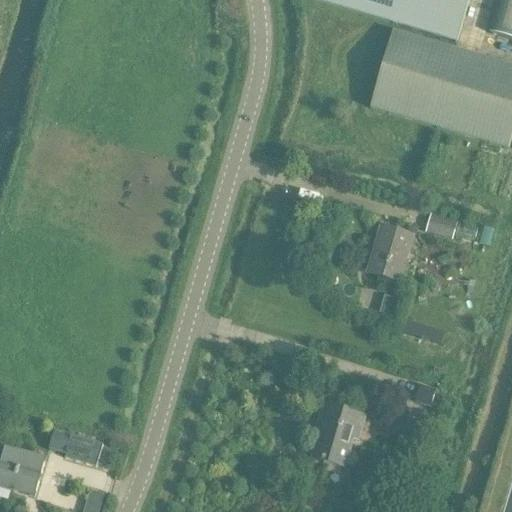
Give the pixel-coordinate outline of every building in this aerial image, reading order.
[(472,0),(305,0),(306,0),(458,46),(472,0)] [(511,43),(511,1),(508,0),(502,0),(492,37),(511,43)] [(511,143),(511,74),(393,39),(370,116),(508,157),(511,143)] [(425,234),(452,243),(457,226),(431,218),(425,234)] [(398,286),(412,241),(382,231),(367,276),(398,286)] [(361,444),(368,420),(326,407),(320,426),(326,428),(316,462),(346,471),(355,442),(361,444)] [(103,447),(54,433),(49,452),(66,457),(65,461),(96,469),(103,447)] [(2,451),(0,457),(0,490),(32,501),(37,487),(44,490),(47,481),(40,478),(44,463),(2,451)]
